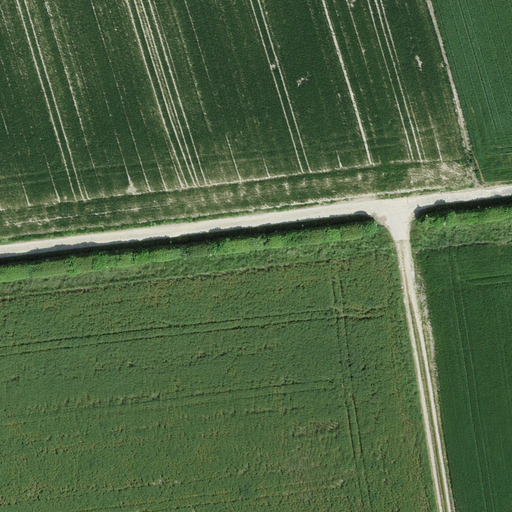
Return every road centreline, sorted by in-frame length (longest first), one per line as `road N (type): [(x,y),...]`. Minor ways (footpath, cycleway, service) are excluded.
road 1 (track): [(511,188),(0,251)]
road 2 (track): [(445,511),(398,203)]
